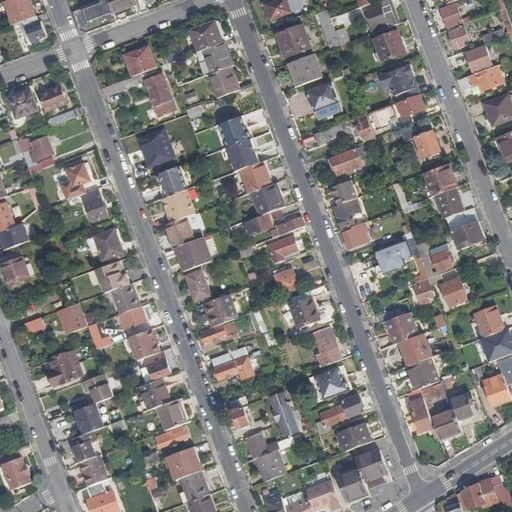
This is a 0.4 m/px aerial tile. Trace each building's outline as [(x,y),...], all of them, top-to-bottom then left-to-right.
[(12,0),(5,3),(11,20),(18,17),(17,16),(30,11),(25,0),(12,0)] [(83,9),(73,13),(80,31),(87,33),(117,22),(114,14),(108,0),(100,0),(102,4),(83,11),(83,9)] [(108,0),(114,14),(137,6),(134,0),(108,0)] [(280,0),(265,6),(271,21),(292,13),(298,10),(298,9),(300,8),(297,0),(280,0)] [(363,0),(357,2),(360,8),(369,5),(367,0),(363,0)] [(442,0),(438,0),(428,4),(431,11),(445,6),(442,0)] [(507,10),(503,0),(496,0),(502,12),(507,10)] [(465,26),(472,23),(470,18),(462,21),(456,5),(441,10),(448,29),(464,23),(465,26)] [(366,13),(374,34),(398,25),(392,6),(382,10),(382,7),(366,13)] [(331,49),(341,46),(336,33),(331,19),(327,10),(318,14),(331,49)] [(511,23),(507,10),(502,12),(511,35),(511,34),(511,23)] [(18,17),(11,20),(9,21),(11,26),(19,23),(35,18),(32,11),(30,11),(17,16),(18,17)] [(35,18),(19,23),(24,35),(29,34),(33,44),(48,38),(42,22),(40,23),(38,16),(35,18)] [(191,32),(199,53),(206,51),(224,44),(216,22),(191,32)] [(286,59),(312,49),(303,26),(277,36),(286,59)] [(464,26),(449,32),(456,50),(465,47),(463,43),(469,41),(464,26)] [(345,29),(336,33),(341,46),(341,47),(348,44),(351,43),(345,29)] [(398,31),(375,40),(383,62),(407,53),(398,31)] [(503,31),(485,37),(487,43),(505,36),(503,31)] [(224,44),(206,51),(209,60),(214,74),(232,68),(234,67),(225,43),(224,44)] [(350,50),(348,44),(341,47),(344,53),(350,50)] [(125,57),(133,78),(158,69),(149,47),(125,57)] [(465,52),(456,55),(458,61),(467,58),(474,75),(494,68),(486,47),(466,54),(465,52)] [(209,60),(206,51),(199,53),(202,62),(209,60)] [(182,52),(167,58),(168,59),(170,64),(184,59),(182,52)] [(323,79),(315,56),(289,65),(298,88),(323,79)] [(458,81),(462,91),(480,84),(483,92),(505,84),(498,66),(494,68),(474,75),(458,81)] [(210,76),(219,99),(241,91),(232,68),(214,74),(210,76)] [(350,69),(343,71),(347,79),(353,77),(350,69)] [(398,71),(381,77),(383,84),(390,82),(391,84),(395,83),(394,80),(401,78),(398,71)] [(163,74),(146,81),(161,119),(178,112),(163,74)] [(103,89),(106,98),(135,86),(132,79),(103,89)] [(374,79),(362,83),(365,90),(376,86),(374,79)] [(321,122),(343,113),(332,84),(308,93),(316,114),(318,113),(321,122)] [(40,95),(46,112),(67,104),(61,87),(40,95)] [(190,104),(200,100),(197,91),(187,95),(190,104)] [(10,100),(18,119),(39,111),(31,92),(10,100)] [(402,120),(429,110),(423,94),(396,103),(402,120)] [(511,103),(509,96),(486,105),(494,127),(511,120),(511,103)] [(189,115),(190,118),(203,113),(200,106),(187,111),(189,115)] [(392,106),(367,116),(376,139),(394,132),(389,120),(396,117),(392,106)] [(50,121),(52,127),(85,114),(83,108),(50,121)] [(250,110),(232,117),(241,138),(259,132),(250,110)] [(301,140),(304,147),(318,142),(319,145),(350,133),(348,128),(358,124),(365,143),(376,139),(367,116),(301,140)] [(389,120),(394,132),(398,130),(394,121),(398,120),(396,117),(389,120)] [(430,125),(403,134),(406,143),(416,140),(423,160),(442,153),(434,132),(433,132),(430,125)] [(165,130),(140,139),(150,167),(176,158),(165,130)] [(19,139),(15,131),(10,133),(13,141),(19,139)] [(511,134),(498,140),(507,164),(511,161),(511,134)] [(210,136),(204,138),(207,145),(213,143),(210,136)] [(34,143),(40,160),(54,154),(48,138),(34,143)] [(19,139),(13,141),(18,155),(24,153),(20,142),(19,139)] [(24,153),(27,163),(32,175),(42,171),(40,164),(34,167),(28,151),(31,150),(27,139),(20,142),(24,153)] [(357,149),(332,159),(339,176),(364,167),(357,149)] [(250,194),(252,193),(273,186),(264,162),(241,171),(250,194)] [(83,195),(86,194),(83,185),(91,181),(85,164),(67,170),(74,188),(67,190),(71,200),(83,195)] [(449,165),(425,174),(430,188),(426,190),(429,199),(436,196),(455,189),(450,175),(452,174),(449,165)] [(189,190),(180,167),(158,176),(162,185),(164,184),(169,198),(189,190)] [(0,176),(0,200),(8,198),(0,176)] [(219,195),(214,181),(208,183),(214,197),(219,195)] [(273,186),(252,193),(261,217),(269,214),(278,210),(286,207),(277,184),(273,186)] [(394,186),(403,209),(408,207),(399,184),(394,186)] [(40,197),(36,187),(30,189),(34,200),(40,197)] [(455,189),(436,196),(445,220),(447,219),(464,213),(455,189)] [(86,194),(83,195),(93,223),(109,217),(98,190),(86,194)] [(192,194),(191,190),(189,190),(169,198),(160,201),(165,216),(191,206),(188,196),(192,194)] [(361,212),(356,200),(347,203),(348,205),(335,211),(342,229),(355,224),(352,216),(361,212)] [(428,206),(426,200),(408,207),(403,209),(405,214),(428,206)] [(7,204),(0,206),(0,233),(16,228),(7,204)] [(485,240),(473,209),(464,213),(447,219),(459,250),(485,240)] [(269,214),(272,222),(281,218),(278,210),(269,214)] [(261,217),(246,222),(252,238),(274,229),(274,228),(272,222),(269,214),(261,217)] [(272,233),(274,239),(306,227),(303,217),(278,227),(279,230),(272,233)] [(188,218),(167,226),(172,240),(170,240),(174,249),(176,249),(197,241),(188,218)] [(369,232),(366,223),(352,228),(353,230),(343,234),(349,250),(369,242),(366,233),(369,232)] [(115,229),(94,237),(103,261),(124,254),(115,229)] [(269,246),(276,264),(286,261),(284,256),(299,251),(294,237),(269,246)] [(181,258),(187,272),(199,267),(214,262),(205,238),(197,241),(176,249),(180,259),(181,258)] [(411,248),(408,241),(377,253),(381,265),(382,266),(385,274),(385,275),(408,267),(408,266),(405,259),(414,256),(411,248)] [(58,245),(63,257),(69,254),(65,243),(58,245)] [(427,243),(417,247),(420,254),(429,279),(435,277),(425,252),(430,250),(427,243)] [(417,246),(411,248),(414,256),(420,254),(417,247),(417,246)] [(448,246),(432,252),(440,272),(453,267),(448,255),(451,254),(448,246)] [(240,252),(243,258),(254,254),(252,247),(240,252)] [(23,257),(1,266),(3,272),(5,271),(11,287),(32,278),(23,257)] [(113,292),(131,285),(128,275),(125,276),(123,277),(122,273),(123,270),(120,262),(97,271),(106,294),(113,292)] [(199,267),(187,272),(186,272),(187,277),(200,272),(199,267)] [(286,268),(274,272),(280,289),(281,289),(284,295),(297,291),(294,284),(298,282),(293,270),(288,272),(286,268)] [(200,272),(187,277),(197,302),(212,296),(203,271),(200,272)] [(80,281),(88,301),(95,299),(93,294),(99,292),(93,275),(80,281)] [(429,279),(432,288),(444,284),(441,275),(435,277),(429,279)] [(429,279),(414,285),(422,306),(430,303),(429,300),(436,297),(432,288),(429,279)] [(459,279),(442,286),(450,309),(468,302),(459,279)] [(113,292),(121,315),(142,307),(133,284),(131,285),(113,292)] [(71,289),(66,291),(71,303),(76,301),(71,289)] [(312,300),(309,293),(291,300),(294,306),(291,307),(300,329),(321,320),(313,299),(312,300)] [(239,320),(230,296),(205,305),(214,329),(239,320)] [(121,315),(120,315),(125,330),(148,321),(145,314),(152,311),(149,304),(142,307),(121,315)] [(483,331),(485,339),(507,330),(498,306),(477,314),(483,331)] [(71,308),(59,312),(67,331),(85,324),(81,314),(78,307),(71,310),(71,308)] [(377,318),(380,325),(387,322),(393,320),(390,313),(377,318)] [(396,346),(412,340),(420,337),(411,313),(393,320),(387,322),(396,346)] [(440,329),(448,325),(443,314),(435,317),(440,329)] [(40,319),(19,327),(23,336),(43,328),(40,319)] [(229,325),(202,335),(206,345),(240,333),(238,326),(231,329),(229,325)] [(447,326),(437,330),(439,336),(449,332),(447,326)] [(98,350),(104,348),(99,336),(101,335),(98,327),(91,330),(94,339),(98,350)] [(318,357),(322,368),(343,359),(331,328),(316,335),(323,355),(318,357)] [(153,329),(131,338),(139,362),(146,359),(162,353),(153,329)] [(81,333),(85,342),(94,339),(91,330),(90,330),(81,333)] [(490,362),(511,355),(511,330),(483,339),(490,362)] [(418,353),(412,340),(396,346),(380,352),(382,357),(396,352),(399,361),(418,353)] [(238,351),(241,358),(248,356),(245,349),(238,351)] [(241,358),(238,351),(213,361),(216,368),(241,358)] [(75,352),(50,362),(54,371),(50,373),(55,387),(84,376),(75,352)] [(162,353),(146,359),(155,381),(172,374),(164,352),(162,353)] [(511,357),(499,363),(503,375),(508,386),(511,384),(511,357)] [(216,370),(220,381),(240,373),(243,380),(255,375),(248,358),(216,370)] [(440,382),(431,359),(407,368),(417,391),(421,390),(440,382)] [(317,375),(326,399),(351,389),(348,380),(346,380),(341,367),(317,375)] [(470,371),(475,384),(482,381),(477,369),(470,371)] [(120,385),(115,371),(107,374),(113,388),(120,385)] [(116,398),(113,388),(107,374),(90,380),(94,392),(96,391),(103,411),(95,415),(98,424),(123,415),(116,398)] [(511,397),(508,386),(503,375),(484,382),(493,407),(511,399),(511,397)] [(456,411),(460,422),(474,417),(471,407),(475,405),(470,394),(457,399),(451,382),(454,380),(453,378),(444,381),(449,392),(456,411)] [(172,403),(163,380),(141,389),(149,412),(158,408),(172,403)] [(435,429),(440,442),(464,433),(460,422),(456,411),(438,418),(431,399),(449,392),(444,381),(440,382),(421,390),(435,429)] [(421,434),(435,429),(421,390),(417,391),(408,395),(411,403),(410,404),(421,434)] [(278,423),(280,422),(286,437),(300,431),(296,423),(301,422),(297,411),(293,413),(285,393),(271,399),(276,411),(274,412),(278,423)] [(367,412),(360,396),(343,402),(344,406),(321,415),(324,422),(318,425),(323,438),(334,434),(331,426),(367,412)] [(241,399),(230,403),(233,412),(244,408),(241,399)] [(181,425),(187,423),(178,400),(172,403),(158,408),(166,431),(181,425)] [(244,408),(233,412),(239,429),(251,425),(244,408)] [(0,428),(11,424),(8,416),(0,418),(0,428)] [(125,421),(111,426),(114,434),(128,429),(125,421)] [(166,431),(155,435),(160,449),(191,437),(186,426),(182,428),(181,425),(166,431)] [(341,435),(348,452),(354,450),(373,443),(366,425),(341,435)] [(80,464),(98,457),(92,443),(98,441),(95,432),(74,440),(77,448),(75,448),(80,464)] [(254,459),(257,458),(278,450),(280,450),(278,444),(278,442),(267,446),(262,434),(247,440),(254,459)] [(278,444),(280,450),(295,444),(293,438),(278,444)] [(198,463),(200,462),(194,447),(168,457),(177,481),(181,479),(201,472),(198,463)] [(22,457),(19,450),(2,456),(5,464),(4,464),(13,490),(32,482),(30,476),(31,475),(27,464),(26,464),(23,457),(22,457)] [(275,479),(288,474),(278,450),(257,458),(266,482),(275,479)] [(360,468),(366,482),(389,473),(380,450),(357,459),(360,468)] [(143,459),(146,465),(160,460),(157,454),(143,459)] [(80,464),(89,487),(109,479),(100,456),(98,457),(80,464)] [(366,482),(360,468),(339,476),(349,501),(370,493),(366,482)] [(201,472),(181,479),(190,502),(209,495),(210,495),(202,471),(201,472)] [(463,509),(463,511),(470,511),(483,506),(484,509),(499,504),(502,511),(511,511),(511,498),(503,475),(490,481),(489,480),(458,495),(461,504),(463,509)] [(155,479),(147,481),(151,491),(159,488),(155,479)] [(310,498),(315,511),(331,505),(333,510),(343,507),(333,481),(307,490),(310,498)] [(121,511),(114,491),(89,501),(93,511),(121,511)] [(215,511),(209,495),(190,502),(189,503),(192,511),(215,511)] [(288,511),(286,506),(282,497),(268,503),(271,511),(288,511)] [(310,498),(286,506),(288,511),(315,511),(310,498)]
